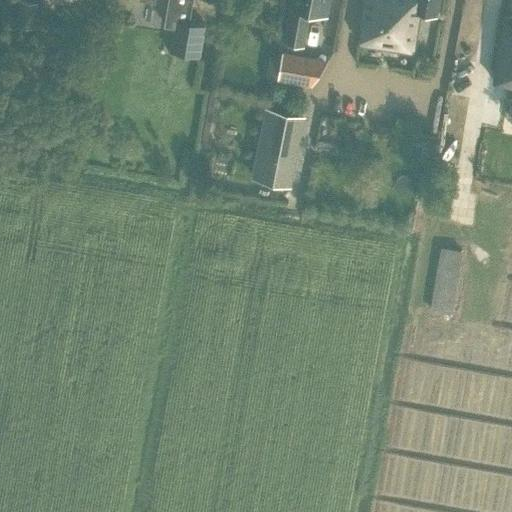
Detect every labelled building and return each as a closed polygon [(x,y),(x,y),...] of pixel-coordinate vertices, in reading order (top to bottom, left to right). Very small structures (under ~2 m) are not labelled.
[(20,0),(17,22),(35,25),(38,7),(43,8),(44,0),(20,0)] [(193,0),(148,0),(156,1),(156,0),(169,0),(166,24),(176,26),(171,50),(200,55),(206,24),(189,21),(193,0)] [(312,12),(328,15),(330,0),(293,0),(286,41),(306,45),(312,12)] [(361,43),(416,52),(422,12),(438,14),(440,0),(363,0),(360,24),(364,25),(361,43)] [(511,16),(506,16),(495,81),(495,83),(511,85),(511,86),(511,16)] [(314,56),(284,51),(279,79),(309,83),(314,56)] [(251,175),(282,181),(297,111),(266,104),(251,175)] [(437,325),(460,328),(466,265),(443,263),(437,325)]
